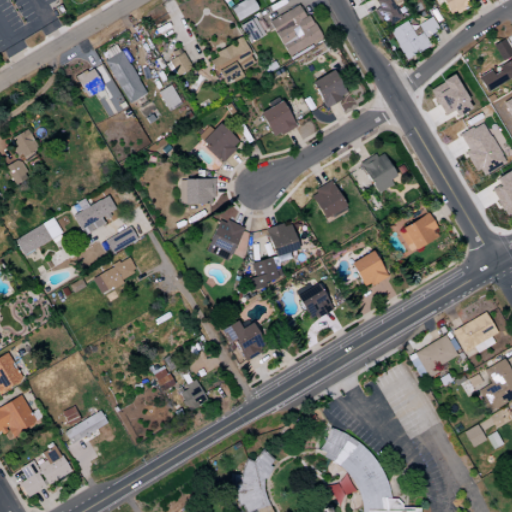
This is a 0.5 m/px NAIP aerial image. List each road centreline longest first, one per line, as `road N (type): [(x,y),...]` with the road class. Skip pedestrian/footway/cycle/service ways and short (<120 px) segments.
road 1 (tertiary): [(494,267),(78,511)]
road 2 (residential): [(333,0),(494,267)]
road 3 (residential): [(393,102),(255,190)]
road 4 (residential): [(137,0),(0,81)]
road 5 (residential): [(393,102),(463,39),(511,9)]
